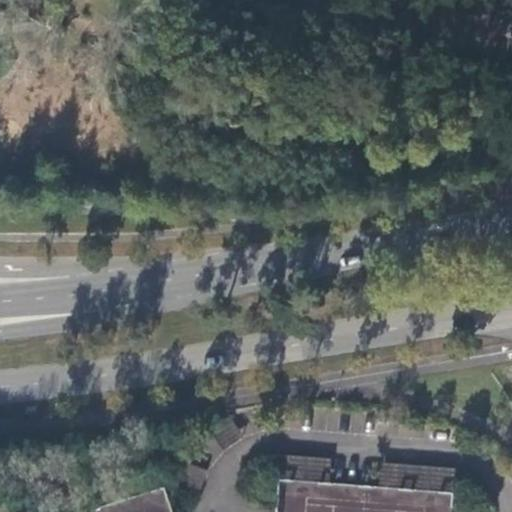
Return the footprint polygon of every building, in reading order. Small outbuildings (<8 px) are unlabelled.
[(248,431),(237,416),(222,419),(199,436),(213,457),(248,431)] [(286,447),(284,472),(354,479),(356,454),(286,447)] [(177,481),(204,489),(212,462),(185,454),(177,481)] [(380,482),(457,490),(460,464),(382,456),(380,482)] [(355,480),(284,473),(280,511),(455,511),(458,491),(380,482),(355,480)] [(174,511),(165,479),(56,511),(174,511)]
